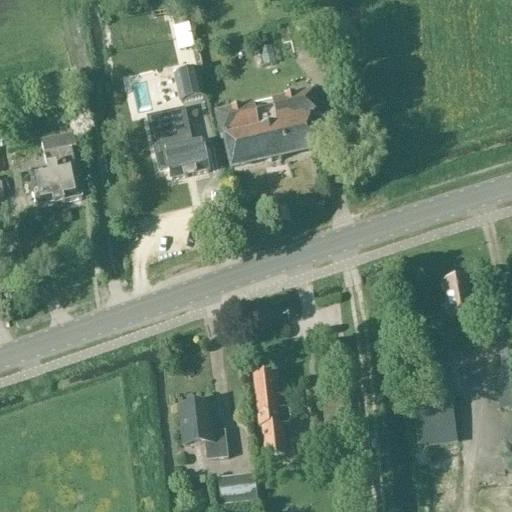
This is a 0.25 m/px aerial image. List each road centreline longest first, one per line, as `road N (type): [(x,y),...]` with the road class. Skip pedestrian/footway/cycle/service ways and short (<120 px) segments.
road 1 (secondary): [(0,359),(511,187)]
road 2 (track): [(347,242),(380,511)]
road 3 (track): [(85,87),(120,318)]
